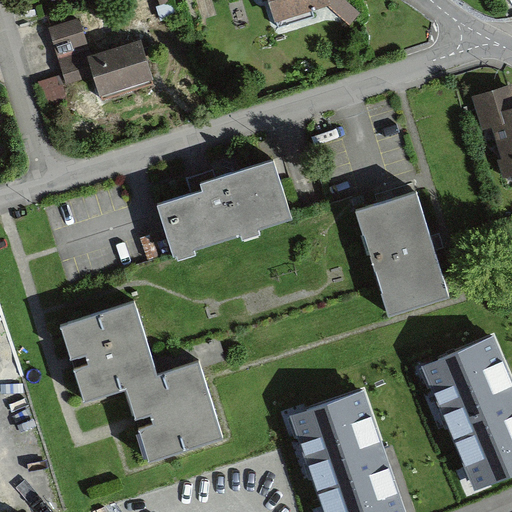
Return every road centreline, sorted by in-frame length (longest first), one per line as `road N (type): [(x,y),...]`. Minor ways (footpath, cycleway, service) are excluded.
road 1 (residential): [(55,181),(493,39)]
road 2 (residential): [(55,181),(0,5)]
